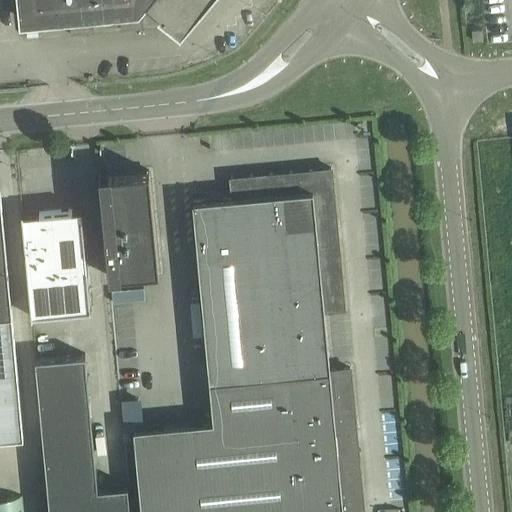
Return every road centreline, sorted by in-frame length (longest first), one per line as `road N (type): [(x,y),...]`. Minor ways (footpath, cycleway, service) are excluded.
road 1 (unclassified): [(481,511),(446,142),(457,98)]
road 2 (unknown): [(44,71),(115,472)]
road 3 (unclassified): [(0,120),(181,103),(254,85)]
road 4 (unknown): [(44,71),(188,47),(231,0)]
road 5 (unclassified): [(340,16),(420,82),(457,98)]
road 6 (unclassified): [(457,98),(429,52),(377,0)]
